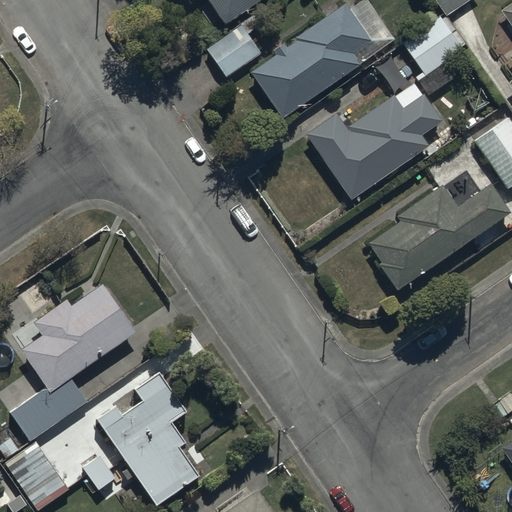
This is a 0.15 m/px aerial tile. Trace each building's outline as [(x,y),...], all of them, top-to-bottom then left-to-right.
[(210,0),(224,21),(256,0),(210,0)] [(277,50),(250,68),(281,115),(362,61),(362,60),(398,35),(373,0),(357,0),(351,4),(348,0),(344,0),(295,33),(297,36),(288,42),(286,38),(274,46),(277,50)] [(464,0),(435,0),(445,14),(464,0)] [(511,0),(507,0),(500,5),(511,22),(511,51),(509,53),(511,57),(511,76),(509,78),(511,82),(511,0)] [(254,10),(205,42),(226,73),(262,49),(251,31),(263,24),(254,10)] [(423,70),(417,75),(429,93),(453,76),(443,61),(463,47),(440,12),(401,39),(423,70)] [(422,89),(418,92),(410,81),(394,92),(393,91),(346,124),(335,108),(305,129),(352,195),(429,141),(423,131),(442,118),(422,89)] [(511,117),(510,114),(474,138),(506,186),(511,182),(511,117)] [(400,217),(369,237),(382,258),(379,260),(396,286),(511,211),(511,210),(492,179),(456,202),(443,182),(397,211),(400,217)] [(47,382),(10,409),(30,437),(86,398),(70,376),(138,328),(103,279),(71,302),(66,295),(12,334),(47,382)] [(155,501),(199,470),(186,451),(187,450),(187,449),(188,449),(188,448),(188,447),(189,447),(189,446),(189,445),(189,444),(189,443),(189,442),(189,441),(189,440),(188,440),(188,439),(188,438),(187,438),(187,437),(173,416),(186,407),(160,369),(135,386),(141,395),(122,408),(118,401),(97,415),(155,501)] [(511,457),(511,438),(503,445),(511,457)] [(5,462),(38,507),(68,486),(35,440),(5,462)] [(100,452),(83,464),(98,487),(116,476),(100,452)] [(219,511),(277,511),(259,485),(219,511)]
